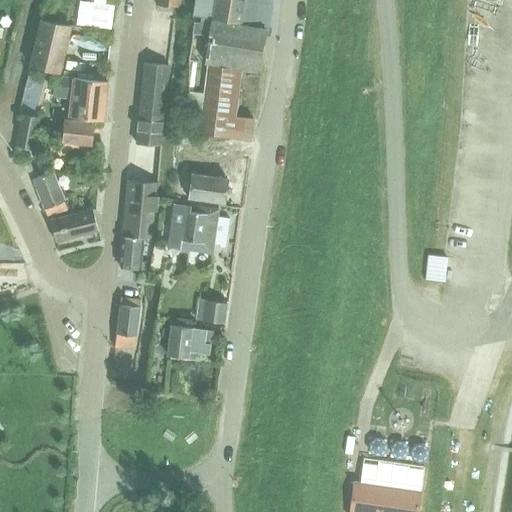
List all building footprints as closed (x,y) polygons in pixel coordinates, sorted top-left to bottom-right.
[(195,0),(194,16),(213,18),(213,24),(211,36),(211,40),(262,47),(264,27),(269,27),(272,4),(271,0),(195,0)] [(70,25),(42,18),(30,66),(58,73),(70,25)] [(194,21),(193,33),(211,36),(213,24),(194,21)] [(146,64),(137,144),(161,147),(169,66),(146,64)] [(235,115),(241,68),(208,64),(204,95),(200,134),(251,140),(254,118),(235,115)] [(56,76),(54,85),(53,99),(72,102),(70,116),(104,120),(108,81),(56,76)] [(200,134),(204,95),(188,93),(184,132),(200,134)] [(23,115),(20,130),(36,133),(39,118),(23,115)] [(92,145),(95,123),(65,119),(62,141),(92,145)] [(36,133),(20,130),(17,146),(33,149),(36,133)] [(223,173),(226,150),(229,150),(229,148),(185,142),(182,167),(193,169),(189,198),(234,204),(238,175),(223,173)] [(40,169),(50,165),(46,153),(35,157),(40,169)] [(33,179),(48,217),(68,210),(64,200),(65,200),(54,171),(33,179)] [(129,180),(124,236),(150,239),(151,239),(156,183),(129,180)] [(56,241),(99,231),(93,209),(51,219),(56,241)] [(172,209),(166,250),(181,253),(183,243),(214,247),(226,249),(230,219),(218,218),(219,213),(190,209),(189,212),(172,209)] [(124,236),(121,267),(125,268),(141,269),(141,270),(147,270),(148,262),(142,262),(143,248),(144,238),(124,236)] [(427,265),(426,279),(445,281),(448,257),(428,255),(427,265)] [(115,346),(131,348),(133,336),(137,337),(141,300),(121,296),(115,346)] [(224,323),(227,302),(206,299),(203,320),(224,323)] [(210,353),(213,330),(172,325),(168,355),(189,358),(189,356),(195,357),(195,352),(210,353)] [(129,380),(128,409),(140,410),(141,381),(129,380)] [(347,435),(345,452),(353,453),(355,436),(347,435)] [(354,481),(349,511),(418,511),(421,490),(420,489),(423,467),(363,458),(360,481),(354,481)]
